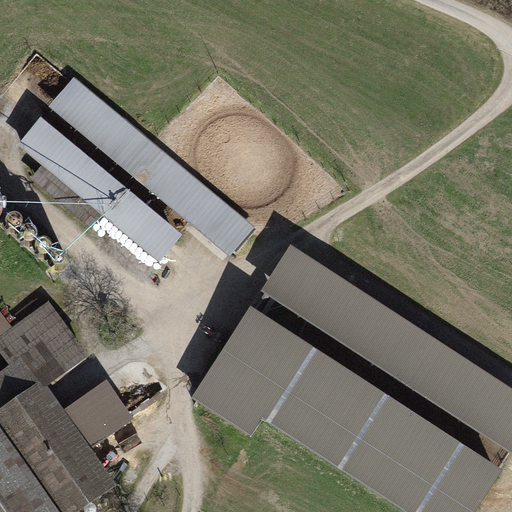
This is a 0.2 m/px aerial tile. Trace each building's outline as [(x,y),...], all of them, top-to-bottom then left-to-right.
[(259,235),(76,85),(50,117),(232,266),(259,235)] [(186,243),(45,128),(22,157),(45,175),(33,189),(96,240),(106,227),(162,272),(186,243)] [(511,450),(511,395),(291,253),(266,291),(511,450)] [(40,392),(46,388),(88,358),(49,302),(12,328),(0,311),(0,353),(9,367),(0,372),(0,410),(35,386),(40,392)] [(475,511),(500,473),(250,314),(195,399),(250,433),(260,418),(407,511),(475,511)] [(56,401),(46,388),(40,392),(35,386),(0,410),(0,433),(55,511),(81,511),(116,488),(91,451),(133,421),(135,424),(157,409),(147,394),(125,409),(106,381),(63,412),(56,401)] [(0,511),(55,511),(0,433),(0,511)]
